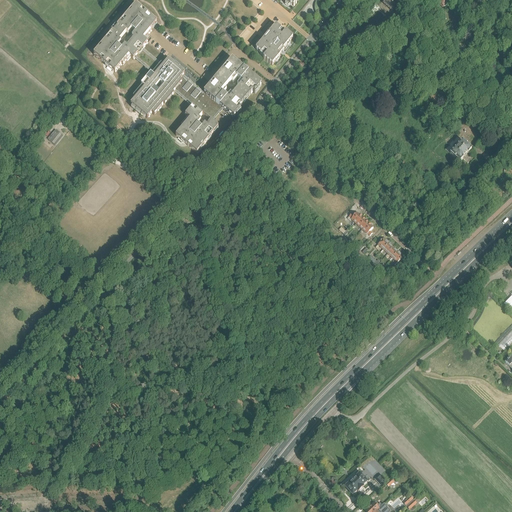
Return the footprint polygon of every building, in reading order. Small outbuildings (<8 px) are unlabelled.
[(278,0),(288,8),(290,6),(293,8),(299,0),(278,0)] [(389,1),(390,0),(384,0),(382,3),(392,11),(395,7),(389,1)] [(442,9),(448,4),(449,4),(446,0),(437,0),(437,1),(442,9)] [(254,94),(262,85),(232,60),(204,93),(185,78),(186,76),(169,61),(166,58),(164,60),(146,45),(147,43),(144,41),(151,32),(150,31),(157,23),(135,4),(93,55),(115,73),(121,65),(123,66),(130,58),(133,60),(134,59),(152,74),(133,98),(135,100),(130,105),(147,119),(152,114),(154,116),(174,92),(192,108),(185,116),(188,119),(181,127),(182,128),(176,136),(197,154),(211,137),(211,138),(218,129),(211,123),(222,109),(233,119),(234,119),(241,110),(240,108),(253,93),(254,94)] [(293,38),(292,37),(282,29),(281,30),(280,31),(275,27),(273,29),(271,28),(268,31),(270,33),(269,34),(268,34),(263,40),(264,40),(260,44),(258,43),(256,46),(258,48),(255,50),(260,54),(260,55),(264,58),(263,59),(272,66),(280,57),(279,56),(284,51),(283,50),(293,38)] [(48,140),(54,146),(55,146),(63,137),(56,131),(48,140)] [(457,138),(445,151),(459,163),(463,160),(462,159),(467,154),(468,154),(471,150),(457,138)] [(356,225),(363,218),(358,213),(354,217),(352,215),(349,218),(351,220),(356,225)] [(356,225),(362,230),(368,224),(363,218),(356,225)] [(373,228),(368,224),(362,230),(367,235),(365,237),(368,239),(373,234),(370,232),(373,228)] [(381,242),(380,243),(378,246),(383,250),(389,244),(389,243),(384,239),(381,242)] [(389,244),(383,250),(387,255),(393,248),(389,244)] [(398,253),(393,248),(387,255),(392,259),(398,253)] [(399,252),(398,253),(392,259),(397,264),(399,261),(400,261),(401,260),(400,260),(404,256),(399,252)] [(344,487),(352,496),(357,492),(358,493),(364,487),(363,486),(368,482),(359,472),(354,477),(348,482),(344,487)] [(386,481),(380,475),(375,480),(380,486),(386,481)] [(393,478),(386,484),(389,487),(396,481),(393,478)] [(414,501),(407,507),(409,510),(417,504),(414,501)]
